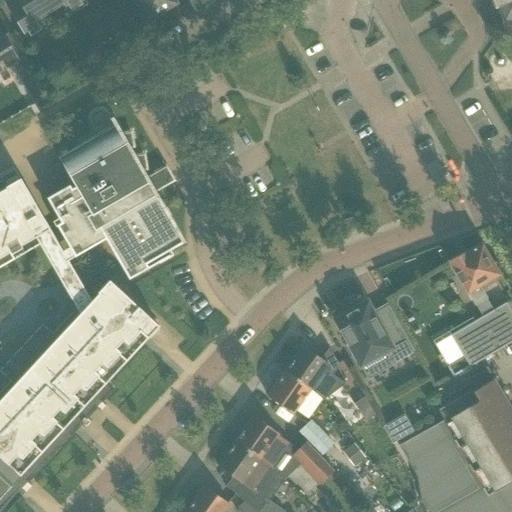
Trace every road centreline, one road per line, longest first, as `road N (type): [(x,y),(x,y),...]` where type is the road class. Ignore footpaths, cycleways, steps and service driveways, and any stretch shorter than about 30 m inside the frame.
road 1 (residential): [(77,511),(297,285),(335,262),(498,198)]
road 2 (residential): [(498,198),(391,0)]
